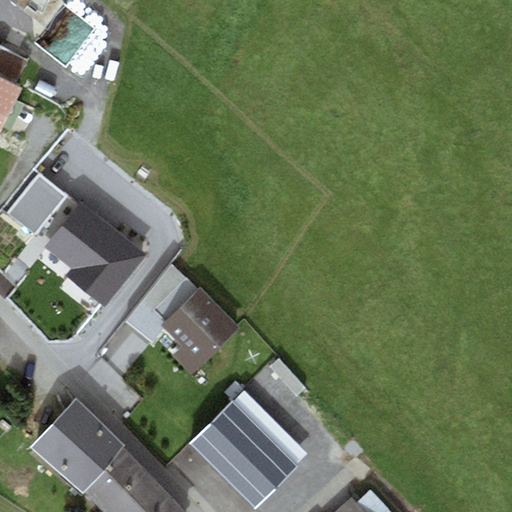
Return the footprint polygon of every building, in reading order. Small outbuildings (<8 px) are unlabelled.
[(0,74),(18,84),(30,60),(0,44),(0,74)] [(18,84),(0,74),(0,132),(24,87),(18,84)] [(66,196),(39,174),(8,212),(34,234),(66,196)] [(73,269),(111,224),(83,201),(45,246),(73,269)] [(111,224),(73,269),(67,276),(103,305),(146,254),(111,224)] [(172,264),(125,320),(152,343),(165,328),(182,345),(174,355),(193,374),(239,329),(200,287),(197,289),(172,264)] [(32,446),(83,492),(125,445),(74,399),(32,446)] [(128,511),(159,482),(125,445),(83,492),(103,511),(128,511)] [(188,511),(159,482),(128,511),(188,511)] [(366,511),(352,496),(334,511),(366,511)]
